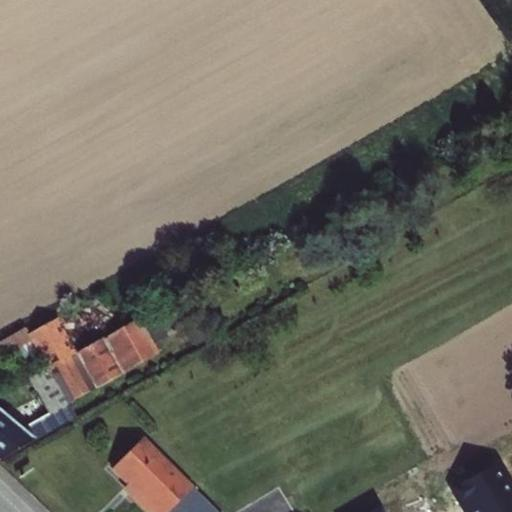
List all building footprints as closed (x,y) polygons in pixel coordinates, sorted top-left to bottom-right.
[(44,370),(101,338),(111,333),(91,300),(30,333),(26,327),(0,342),(0,359),(9,355),(14,364),(35,353),(44,370)] [(192,336),(172,300),(130,323),(111,333),(101,338),(120,373),(192,336)] [(67,404),(120,373),(101,338),(44,370),(26,380),(47,414),(25,426),(5,410),(1,414),(0,413),(0,457),(75,417),(67,404)] [(336,511),(359,511),(394,488),(335,405),(285,439),(336,511)] [(141,438),(111,468),(121,478),(132,488),(127,493),(146,511),(165,511),(190,487),(141,438)] [(511,511),(511,490),(496,464),(451,490),(462,508),(466,506),(469,511),(511,511)] [(215,511),(190,487),(165,511),(215,511)]
